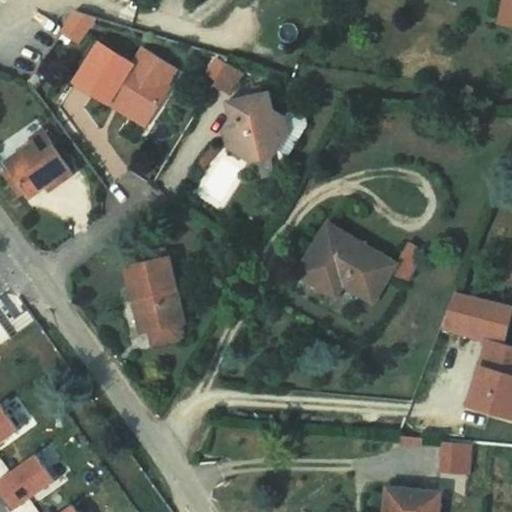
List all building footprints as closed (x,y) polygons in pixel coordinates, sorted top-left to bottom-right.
[(511,0),(506,0),(502,22),(511,24),(511,0)] [(97,17),(76,11),(62,32),(79,43),(97,17)] [(100,43),(76,81),(109,102),(113,96),(149,119),(169,87),(166,85),(134,65),(100,43)] [(144,49),(134,65),(166,85),(175,69),(144,49)] [(226,64),(216,58),(207,72),(217,79),(226,64)] [(229,103),(233,120),(226,130),(236,136),(230,145),(253,161),(254,160),(272,156),(273,156),(288,132),(285,117),(274,110),(269,93),(229,103)] [(149,119),(113,96),(109,102),(145,125),(149,119)] [(291,107),(285,117),(288,132),(299,138),(308,124),(306,117),(291,107)] [(73,173),(44,130),(32,139),(35,143),(7,162),(10,167),(18,177),(10,182),(20,196),(27,191),(31,196),(58,177),(61,181),(73,173)] [(212,143),(204,152),(211,159),(220,150),(212,143)] [(202,154),(198,162),(205,166),(211,159),(204,152),(202,154)] [(272,156),(254,160),(258,177),(276,173),(272,156)] [(18,177),(10,167),(3,172),(10,182),(18,177)] [(329,224),(300,272),(336,294),(343,283),(373,301),(389,275),(405,284),(423,253),(408,244),(396,265),(329,224)] [(169,257),(168,257),(166,249),(156,252),(157,260),(143,263),(127,267),(134,299),(140,298),(148,331),(150,330),(154,345),(180,338),(184,331),(182,323),(184,322),(169,257)] [(142,255),(143,263),(157,260),(156,252),(142,255)] [(511,315),(511,304),(457,291),(442,328),(489,340),(473,406),(511,415),(511,345),(505,344),(511,315)] [(140,298),(134,299),(142,332),(148,331),(140,298)] [(0,339),(0,368),(11,373),(21,349),(0,339)] [(1,402),(0,402),(0,444),(20,430),(1,402)] [(470,475),(470,443),(437,442),(437,474),(470,475)] [(37,453),(0,479),(0,489),(5,496),(15,510),(56,481),(37,453)] [(389,488),(386,511),(438,511),(440,493),(389,488)]
